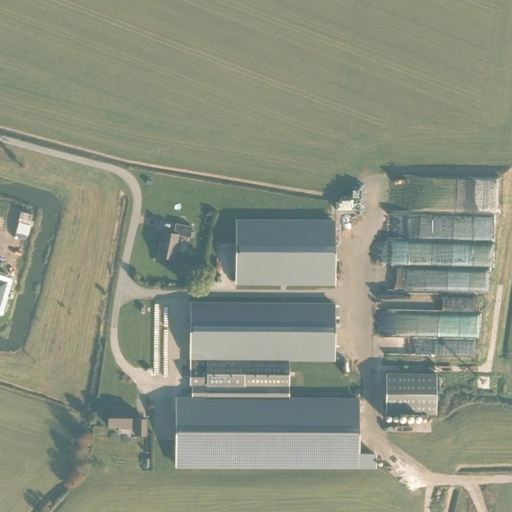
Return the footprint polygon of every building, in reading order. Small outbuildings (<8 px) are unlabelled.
[(161,255),(178,258),(183,234),(194,236),(196,225),(179,222),(177,231),(165,229),(161,255)] [(219,289),(370,289),(370,224),(219,224),(219,289)] [(290,398),(290,363),(335,363),(335,304),(191,304),(190,372),(191,372),(191,384),(192,386),(192,397),(176,397),(176,468),(359,469),(359,398),(290,398)] [(386,414),(436,414),(437,373),(387,373),(386,414)] [(132,420),(132,408),(122,408),(122,409),(109,409),(108,426),(122,426),(122,429),(131,429),(131,428),(136,428),(136,435),(146,435),(146,419),(137,419),(137,420),(132,420)]
